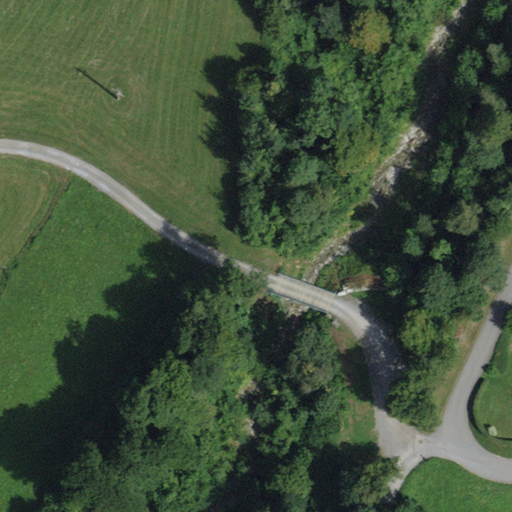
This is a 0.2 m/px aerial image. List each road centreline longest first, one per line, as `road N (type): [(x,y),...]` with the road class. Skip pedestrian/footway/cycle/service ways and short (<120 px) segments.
road 1 (track): [(334,303),(187,244),(100,179),(50,156),(0,149)]
road 2 (residential): [(511,474),(481,464),(458,443),(456,416),(511,289)]
road 3 (track): [(441,447),(404,440),(384,414),(375,334),(364,313),(334,303)]
